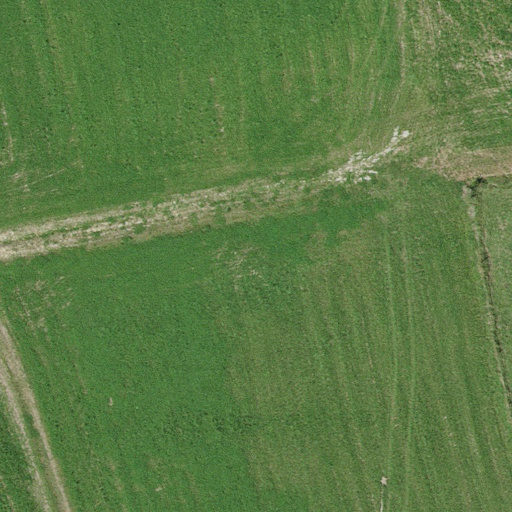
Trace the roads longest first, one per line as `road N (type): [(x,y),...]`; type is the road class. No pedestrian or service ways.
road 1 (track): [(0,257),(511,161)]
road 2 (track): [(69,511),(0,339)]
